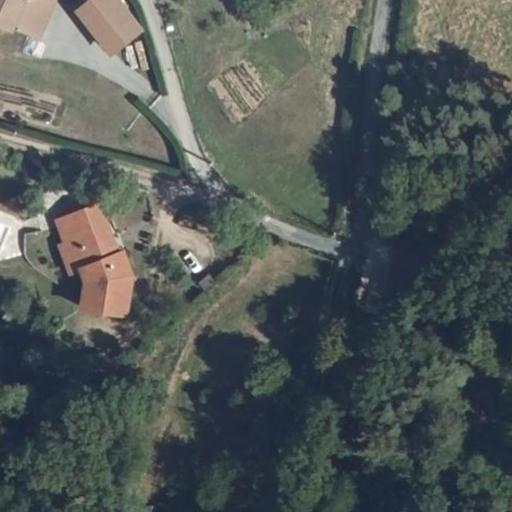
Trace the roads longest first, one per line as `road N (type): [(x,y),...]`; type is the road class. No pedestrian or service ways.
road 1 (unclassified): [(0,144),(225,200),(325,246),(356,246)]
road 2 (track): [(380,256),(342,426),(306,511)]
road 3 (unclassified): [(385,0),(367,218),(356,246)]
road 4 (track): [(511,271),(424,266),(356,246)]
